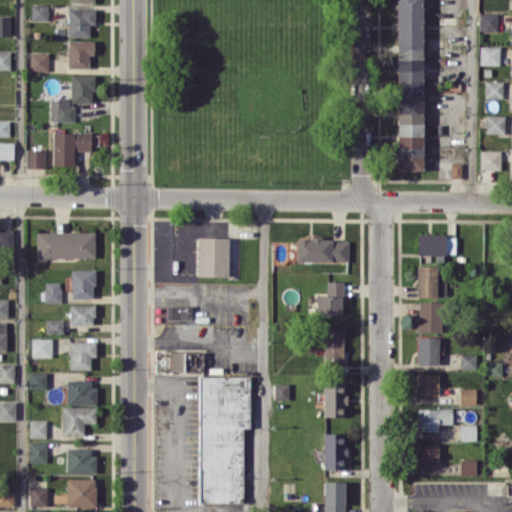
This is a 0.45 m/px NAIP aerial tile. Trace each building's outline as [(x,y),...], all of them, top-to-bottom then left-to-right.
[(422,0),(397,0),(397,169),(422,170),(422,0)] [(48,4),(31,4),(31,20),(48,20),(48,4)] [(89,37),(89,24),(94,24),(95,8),(68,7),(67,36),(89,37)] [(496,31),(496,13),(479,12),(479,30),(496,31)] [(0,34),(10,35),(10,16),(0,16),(0,34)] [(94,40),(68,40),(67,68),(88,68),(88,54),(94,54),(94,40)] [(499,46),(479,46),(479,64),(499,65),(499,46)] [(10,51),(0,50),(0,69),(10,69),(10,51)] [(30,70),(48,71),(48,53),(30,52),(30,70)] [(92,102),(92,74),(71,74),(70,102),(92,102)] [(485,97),(502,97),(503,81),(485,80),(485,97)] [(74,121),(74,106),(69,106),(69,98),(50,98),(49,120),(74,121)] [(485,133),(504,133),(505,115),(486,114),(485,133)] [(9,120),(0,119),(0,135),(9,135),(9,120)] [(90,150),(90,132),(53,131),(52,165),(73,165),(73,150),(90,150)] [(0,158),(13,159),(14,142),(0,141),(0,158)] [(26,167),(45,167),(45,148),(25,149),(26,167)] [(479,168),(500,169),(501,150),(480,149),(479,168)] [(480,179),(493,179),(493,170),(481,169),(480,179)] [(0,245),(13,245),(13,228),(0,228),(0,245)] [(95,257),(95,231),(36,232),(36,258),(95,257)] [(417,254),(455,254),(455,234),(417,234),(417,254)] [(197,275),(228,276),(228,237),(198,236),(197,275)] [(295,260),(347,262),(348,239),(296,237),(295,260)] [(437,265),(416,265),(416,295),(436,296),(437,265)] [(94,269),(71,269),(71,298),(95,297),(94,269)] [(316,314),(342,313),(342,280),(325,280),(326,295),(316,295),(316,314)] [(60,302),(60,281),(44,281),(44,301),(60,302)] [(417,331),(441,331),(441,301),(417,300),(417,331)] [(94,304),(69,304),(70,324),(94,324),(94,304)] [(167,305),(167,323),(191,324),(192,305),(167,305)] [(46,332),(63,332),(62,318),(46,319),(46,332)] [(343,327),(325,327),(324,364),(343,364),(343,327)] [(438,336),(416,337),(417,364),(438,364),(438,336)] [(52,356),(51,337),(32,337),(32,356),(52,356)] [(95,341),(69,341),(69,369),(91,369),(91,356),(95,356),(95,341)] [(170,371),(203,372),(203,351),(171,351),(170,371)] [(476,368),(476,354),(460,353),(460,368),(476,368)] [(501,375),(501,361),(485,361),(484,374),(501,375)] [(0,381),(14,382),(14,363),(0,362),(0,381)] [(28,388),(46,389),(46,372),(28,372),(28,388)] [(438,373),(416,373),(416,395),(438,395),(438,373)] [(249,375),(197,376),(198,502),(243,502),(243,428),(250,428),(249,375)] [(94,404),(94,380),(66,380),(66,404),(94,404)] [(324,416),(345,415),(345,382),(323,382),(324,416)] [(288,399),(288,383),(273,383),(274,399),(288,399)] [(460,403),(475,403),(476,388),(460,387),(460,403)] [(0,419),(15,419),(15,400),(0,400),(0,419)] [(84,423),(96,422),(96,406),(61,406),(62,435),(84,435),(84,423)] [(417,407),(416,430),(438,430),(438,423),(452,423),(452,408),(417,407)] [(29,437),(46,437),(46,420),(29,420),(29,437)] [(460,440),(476,439),(476,423),(460,424),(460,440)] [(323,468),(345,468),(345,432),(324,432),(323,468)] [(29,462),(46,462),(47,442),(29,441),(29,462)] [(438,444),(417,443),(417,466),(438,466),(438,444)] [(94,472),(94,448),(67,448),(66,471),(94,472)] [(475,458),(460,458),(460,474),(476,474),(475,458)] [(95,506),(96,478),(67,478),(66,505),(95,506)] [(323,511),(344,511),(344,481),(324,481),(323,511)] [(47,508),(47,488),(29,488),(28,507),(47,508)] [(0,505),(14,506),(15,490),(0,489),(0,505)]
